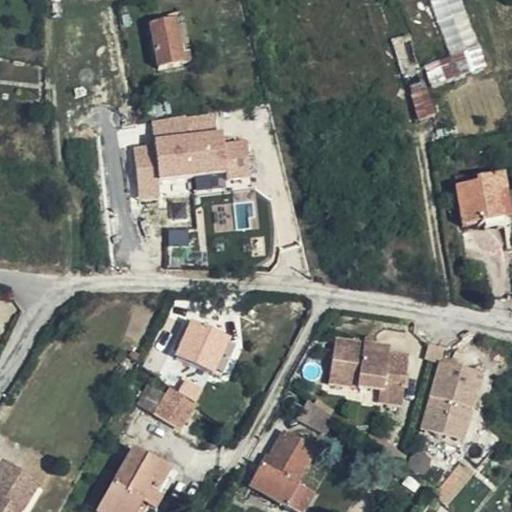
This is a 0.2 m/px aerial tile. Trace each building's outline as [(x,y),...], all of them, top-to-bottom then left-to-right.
[(487,66),(465,0),(434,0),(451,55),(426,63),(433,83),(487,66)] [(205,66),(195,20),(176,23),(177,30),(167,32),(174,72),(205,66)] [(185,118),(157,121),(159,145),(138,148),(143,197),(162,195),(160,179),(227,171),(229,177),(249,175),(246,144),(223,147),(222,137),(188,141),(185,118)] [(499,192),(477,194),(483,233),(511,228),(511,181),(498,183),(499,192)] [(227,384),(243,352),(209,335),(192,367),(227,384)] [(364,347),(390,350),(391,343),(367,340),(364,347)] [(399,389),(424,391),(426,359),(405,357),(405,351),(390,350),(364,347),(351,346),(347,388),(399,394),(399,389)] [(251,356),(243,352),(227,384),(234,387),(251,356)] [(457,367),(437,434),(478,446),(502,378),(457,367)] [(154,411),(166,388),(151,381),(139,403),(154,411)] [(423,412),(424,391),(399,389),(399,394),(398,411),(423,412)] [(213,416),(187,396),(171,420),(195,438),(213,416)] [(339,441),(346,424),(320,405),(309,423),(339,441)] [(286,511),(299,511),(310,495),(312,492),(309,490),(326,458),(297,441),(279,477),(272,473),(260,496),(286,511)] [(148,464),(128,498),(153,511),(160,511),(165,505),(171,509),(184,485),(148,464)] [(0,511),(49,511),(62,493),(24,467),(10,488),(0,503),(0,511)] [(4,484),(0,489),(0,503),(10,488),(4,484)] [(323,511),(327,505),(310,495),(299,511),(323,511)] [(153,511),(128,498),(120,511),(153,511)]
